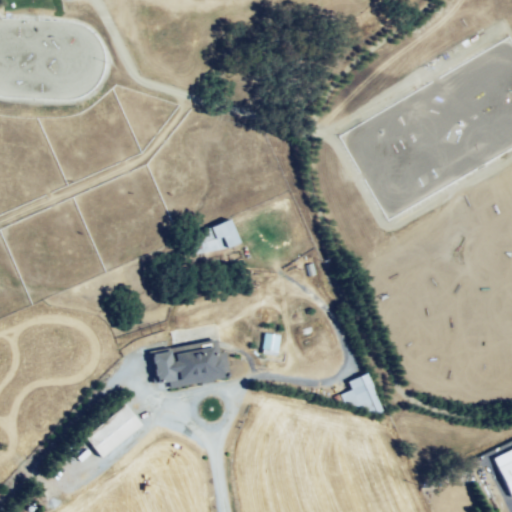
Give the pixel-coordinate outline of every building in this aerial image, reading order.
[(235,243),(229,220),(186,231),(192,254),(235,243)] [(274,355),(278,335),(262,332),(259,353),(274,355)] [(169,385),(162,349),(228,336),(236,372),(169,385)] [(358,373),(377,405),(361,415),(342,383),(358,373)] [(96,457),(85,444),(127,409),(138,423),(96,457)] [(495,466),(511,457),(511,495),(510,496),(495,466)]
